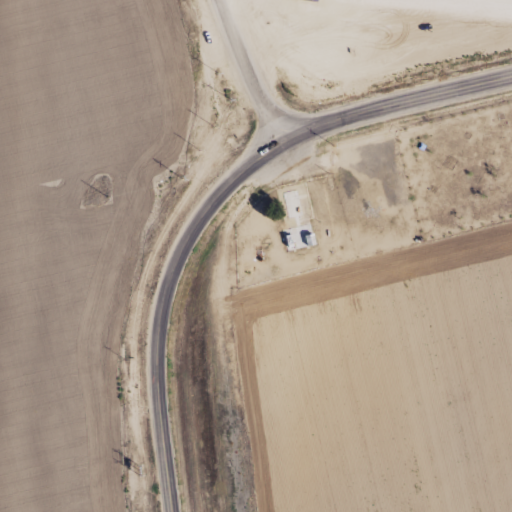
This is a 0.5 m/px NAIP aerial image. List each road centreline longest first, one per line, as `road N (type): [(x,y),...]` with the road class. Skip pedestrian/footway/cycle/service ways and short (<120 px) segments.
road 1 (secondary): [(172,511),(158,352),(171,278),(214,201),(275,145),(330,121),(511,73)]
road 2 (residential): [(275,145),(213,0)]
